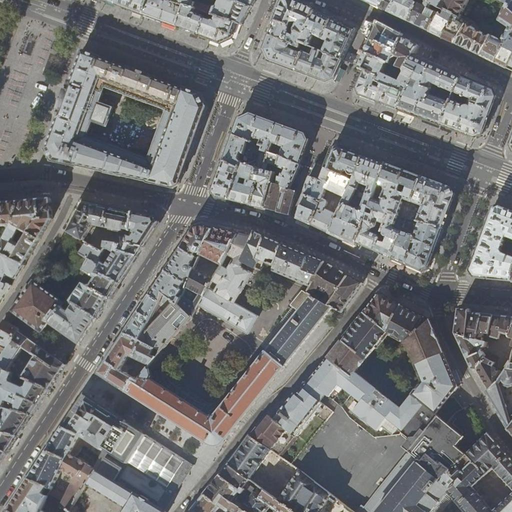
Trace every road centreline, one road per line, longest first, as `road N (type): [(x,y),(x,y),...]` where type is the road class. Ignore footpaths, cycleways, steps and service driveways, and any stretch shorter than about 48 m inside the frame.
road 1 (residential): [(0,494),(189,205)]
road 2 (residential): [(189,205),(256,219),(442,294)]
road 3 (residential): [(489,161),(237,68)]
road 4 (residential): [(329,0),(511,85)]
road 5 (residential): [(237,68),(51,0)]
road 6 (residential): [(0,175),(47,173),(189,205)]
road 7 (residential): [(511,446),(443,326),(442,294)]
road 8 (residential): [(189,205),(234,79)]
